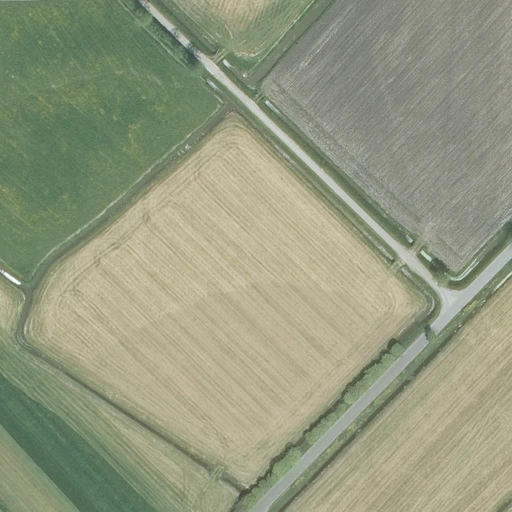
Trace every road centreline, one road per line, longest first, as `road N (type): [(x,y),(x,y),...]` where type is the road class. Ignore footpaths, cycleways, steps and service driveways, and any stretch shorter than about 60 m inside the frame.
road 1 (unclassified): [(457,306),(143,0)]
road 2 (tertiary): [(257,511),(457,306)]
